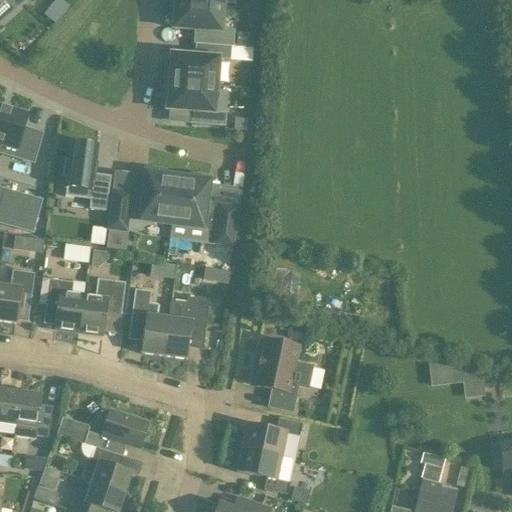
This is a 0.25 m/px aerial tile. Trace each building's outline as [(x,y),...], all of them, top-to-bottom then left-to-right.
[(0,0),(0,1),(1,0),(2,0),(13,12),(26,0),(0,0)] [(58,23),(71,7),(62,0),(57,0),(46,14),(58,23)] [(233,32),(221,32),(222,7),(170,3),(168,18),(173,19),(172,30),(199,32),(198,46),(231,48),(233,32)] [(236,60),(252,62),(256,35),(240,33),(236,60)] [(231,48),(198,46),(194,45),(194,56),(170,54),(169,67),(165,67),(164,83),(217,87),(219,61),(230,62),(231,48)] [(189,115),(188,126),(225,128),(226,114),(215,113),(217,87),(164,83),(163,100),(167,100),(166,113),(189,115)] [(0,143),(15,147),(12,158),(33,164),(41,134),(23,129),(26,116),(0,108),(0,143)] [(105,213),(109,178),(93,176),(96,149),(72,147),(70,162),(64,161),(62,178),(68,178),(66,197),(90,200),(89,211),(105,213)] [(113,193),(111,206),(111,208),(108,230),(125,232),(127,219),(172,225),(178,184),(163,181),(164,177),(145,175),(142,197),(113,193)] [(230,246),(236,211),(204,207),(207,184),(191,181),(190,185),(178,184),(172,225),(217,231),(215,244),(230,246)] [(2,189),(0,195),(0,224),(30,234),(40,200),(2,189)] [(67,262),(90,262),(91,248),(67,247),(67,262)] [(205,281),(231,284),(232,272),(206,269),(205,281)] [(10,287),(0,285),(0,322),(15,324),(19,297),(31,298),(34,275),(12,272),(10,287)] [(39,304),(57,307),(54,330),(78,333),(82,297),(70,296),(72,284),(42,280),(39,304)] [(95,299),(83,297),(85,285),(84,284),(82,297),(78,333),(102,336),(105,313),(121,315),(125,285),(97,280),(95,299)] [(168,319),(156,317),(158,307),(149,306),(150,293),(135,291),(130,323),(145,325),(141,354),(163,357),(168,319)] [(170,301),(168,319),(163,357),(186,360),(190,331),(204,333),(209,301),(187,298),(186,303),(170,301)] [(258,371),(259,371),(256,387),(272,390),(268,408),(292,413),(297,387),(307,389),(312,367),(294,363),(298,347),(265,341),(262,357),(261,356),(258,371)] [(456,371),(428,365),(431,388),(457,385),(456,371)] [(0,433),(14,436),(15,426),(19,394),(0,391),(0,433)] [(15,426),(30,428),(29,436),(48,439),(52,407),(40,405),(42,397),(19,394),(15,426)] [(87,432),(83,444),(95,449),(106,452),(110,441),(126,446),(139,450),(148,424),(110,411),(101,437),(87,432)] [(62,419),(56,436),(66,439),(71,422),(62,419)] [(246,427),(241,450),(280,458),(285,435),(299,438),(301,426),(277,421),(275,433),(246,427)] [(87,469),(95,472),(91,484),(124,495),(131,473),(118,469),(122,457),(106,452),(95,449),(92,460),(90,459),(87,469)] [(280,458),(241,450),(236,474),(265,480),(263,492),(267,492),(287,496),(289,484),(276,481),(280,458)] [(413,477),(439,483),(445,459),(422,453),(419,463),(417,463),(413,477)] [(55,504),(62,472),(44,468),(37,501),(55,504)] [(454,487),(468,490),(473,471),(459,468),(454,487)] [(452,511),(455,500),(457,491),(440,487),(424,483),(417,511),(452,511)] [(91,484),(87,495),(75,491),(68,511),(69,511),(118,511),(124,495),(91,484)] [(236,498),(233,509),(218,504),(215,511),(269,511),(270,508),(263,506),(236,498)]
